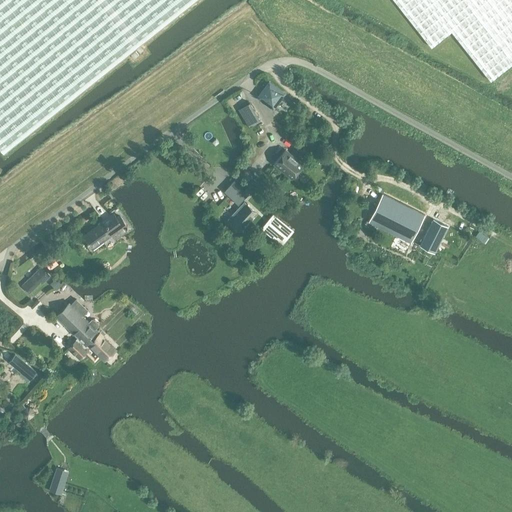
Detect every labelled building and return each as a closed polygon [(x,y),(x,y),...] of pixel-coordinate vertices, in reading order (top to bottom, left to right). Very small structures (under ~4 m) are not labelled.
[(0,0),(0,146),(4,151),(193,0),(0,0)] [(511,0),(394,0),(431,47),(451,31),(490,80),(511,63),(511,0)] [(269,82),(258,97),(273,108),(284,93),(269,82)] [(248,127),(256,122),(259,120),(249,102),(238,109),(248,127)] [(274,163),(292,178),(297,171),(299,171),(302,168),(301,166),(303,164),(285,150),(274,163)] [(249,194),(234,180),(224,191),(238,205),(249,194)] [(253,185),(253,186),(258,190),(262,185),(257,181),(256,182),(253,185)] [(410,242),(424,214),(382,193),(368,221),(410,242)] [(239,230),(255,212),(244,201),(227,219),(239,230)] [(116,216),(106,224),(103,221),(83,236),(92,248),(112,233),(115,238),(129,227),(119,215),(116,217),(116,216)] [(292,229),(275,215),(268,223),(285,237),(292,229)] [(433,219),(420,247),(434,254),(448,226),(433,219)] [(479,231),(475,237),(485,243),(489,237),(479,231)] [(56,265),(52,259),(45,263),(50,269),(56,265)] [(29,292),(45,276),(39,269),(23,285),(29,292)] [(55,278),(49,284),(55,289),(60,283),(55,278)] [(91,319),(88,322),(81,316),(86,310),(75,300),(70,305),(69,303),(56,317),(78,339),(79,338),(83,343),(96,330),(95,329),(97,326),(97,323),(94,320),(91,319)] [(115,349),(96,330),(83,343),(79,338),(78,339),(75,342),(75,341),(69,347),(80,358),(92,346),(105,359),(115,349)] [(6,351),(2,356),(8,361),(12,356),(6,351)] [(8,361),(13,366),(30,380),(36,372),(14,354),(12,356),(8,361)] [(22,403),(16,408),(20,412),(25,407),(22,403)] [(22,412),(22,413),(22,414),(23,415),(23,416),(24,417),(25,418),(26,418),(27,418),(27,419),(28,419),(29,419),(30,418),(31,418),(32,418),(32,417),(33,417),(33,416),(34,416),(34,415),(34,414),(34,413),(34,412),(34,411),(34,410),(33,409),(33,408),(32,408),(31,407),(30,407),(29,407),(28,407),(27,407),(26,407),(25,407),(25,408),(24,408),(24,409),(23,409),(23,410),(23,411),(22,411),(22,412)] [(56,468),(49,490),(61,494),(68,472),(56,468)]
